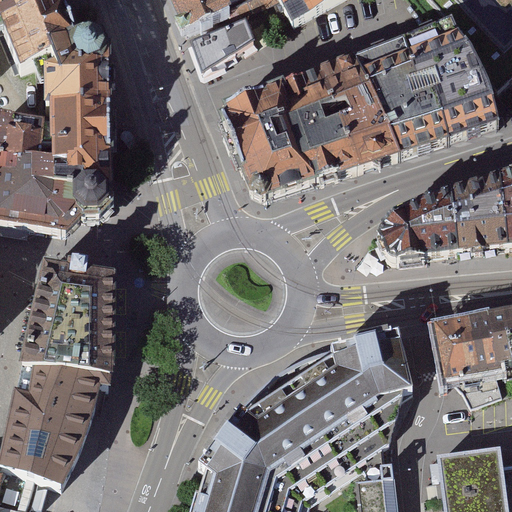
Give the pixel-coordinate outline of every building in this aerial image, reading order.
[(49,0),(0,0),(0,54),(5,66),(67,44),(49,0)] [(174,0),(187,33),(229,16),(221,0),(174,0)] [(275,0),(273,2),(271,9),(273,14),(278,14),(283,12),(296,29),(328,12),(352,0),(275,0)] [(511,0),(404,0),(437,37),(444,44),(498,104),(511,91),(511,0)] [(246,29),(193,50),(205,83),(257,52),(246,29)] [(437,37),(267,102),(303,195),(323,189),(399,164),(468,142),(499,131),(498,104),(444,44),(437,37)] [(11,84),(33,80),(35,117),(100,116),(101,79),(88,78),(86,69),(92,60),(92,51),(87,44),(77,41),(67,44),(21,60),(5,66),(11,84)] [(303,195),(267,102),(220,120),(251,200),(269,206),(303,195)] [(35,117),(36,130),(41,184),(102,186),(100,116),(35,117)] [(0,125),(0,234),(58,244),(75,227),(90,226),(102,215),(102,186),(41,184),(36,130),(0,125)] [(404,223),(379,242),(392,271),(484,261),(511,256),(511,186),(462,200),(438,207),(425,211),(404,223)] [(66,292),(39,286),(14,386),(93,405),(102,407),(105,352),(107,302),(85,297),(87,291),(68,286),(66,292)] [(511,320),(430,333),(435,364),(439,388),(511,376),(511,320)] [(228,423),(193,477),(203,483),(194,511),(318,511),(373,477),(388,477),(389,469),(400,425),(411,419),(392,349),(328,364),(330,375),(237,428),(228,423)] [(93,405),(14,386),(0,455),(0,496),(54,511),(55,511),(79,465),(93,405)] [(496,455),(434,465),(441,511),(511,511),(511,475),(499,478),(496,455)] [(379,491),(355,494),(356,511),(395,511),(393,490),(389,491),(388,477),(378,478),(379,491)]
